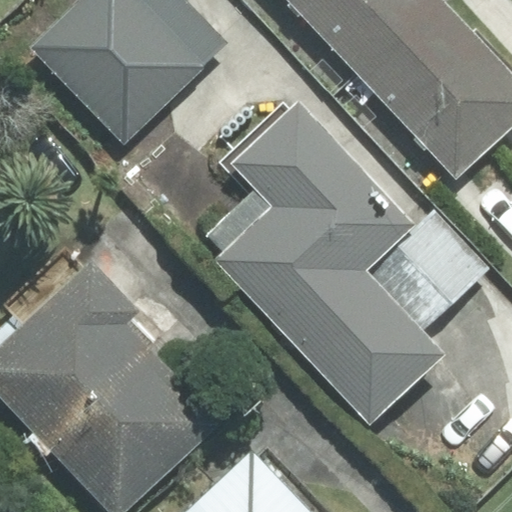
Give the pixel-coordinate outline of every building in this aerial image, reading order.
[(220,47),(173,0),(80,0),(33,46),(125,140),(220,47)] [(441,2),(438,0),(290,0),(364,76),(441,2)] [(511,77),(441,2),(364,76),(456,174),(511,122),(511,77)] [(227,253),(220,259),(370,420),(441,354),(419,332),(363,272),(415,224),(292,92),(217,161),(250,197),(209,234),(227,253)] [(415,224),(363,272),(419,332),(489,267),(433,207),(415,224)] [(27,324),(0,349),(0,390),(114,511),(117,511),(214,423),(122,325),(138,310),(89,259),(81,267),(65,250),(7,304),(27,324)] [(308,511),(252,451),(186,511),(308,511)]
